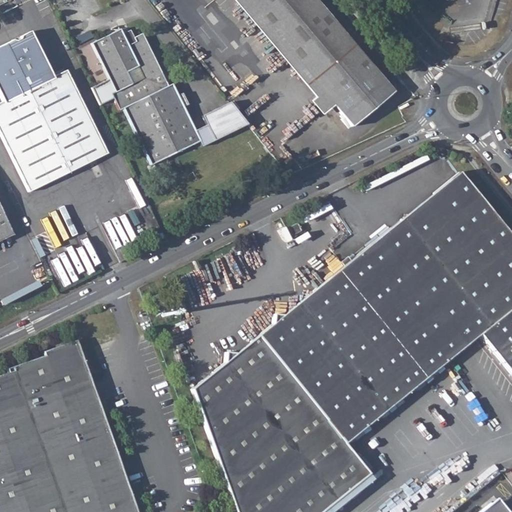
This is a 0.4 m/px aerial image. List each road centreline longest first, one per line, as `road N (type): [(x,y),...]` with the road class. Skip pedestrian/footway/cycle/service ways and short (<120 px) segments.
road 1 (residential): [(0,339),(399,143)]
road 2 (unknown): [(333,187),(354,230),(443,172)]
